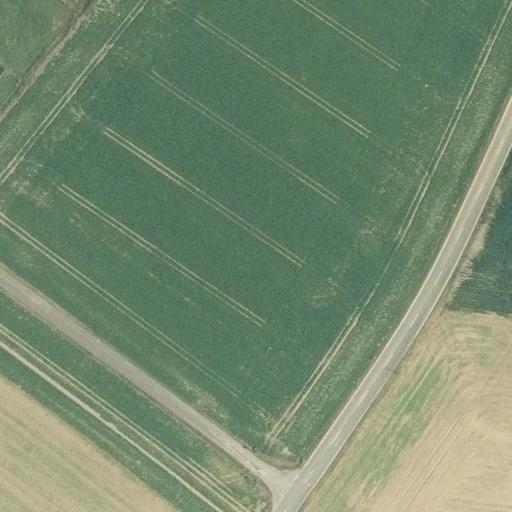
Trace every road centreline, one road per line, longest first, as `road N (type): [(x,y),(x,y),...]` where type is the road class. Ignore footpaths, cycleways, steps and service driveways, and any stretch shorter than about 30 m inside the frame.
road 1 (tertiary): [(294,497),(427,300),(511,121)]
road 2 (unclassified): [(294,497),(0,277)]
